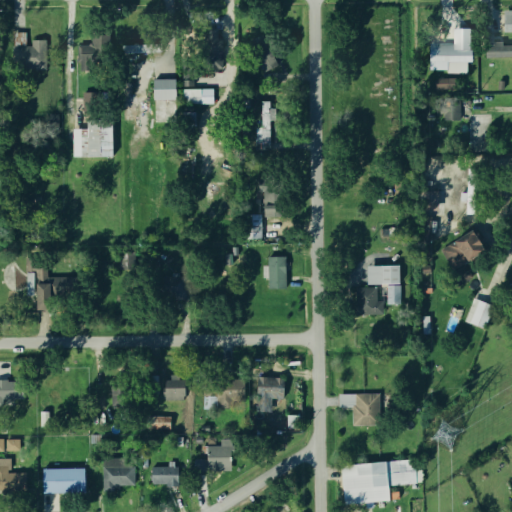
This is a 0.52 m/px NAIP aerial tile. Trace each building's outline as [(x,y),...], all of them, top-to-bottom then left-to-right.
[(503,11),(511,11),(511,33),(503,33),(503,11)] [(426,72),(445,72),(445,75),(464,75),(464,64),(469,64),(469,30),(450,30),(450,47),(426,47),(426,72)] [(29,41),(29,47),(23,47),(23,32),(10,32),(10,71),(44,70),(44,41),(29,41)] [(75,47),(76,73),(88,73),(87,60),(100,60),(100,52),(108,51),(107,33),(88,33),(89,46),(75,47)] [(202,73),(221,73),(220,39),(201,40),(202,73)] [(511,46),(500,47),(500,40),(483,40),(483,59),(511,58),(511,46)] [(146,55),(146,46),(119,47),(119,56),(146,55)] [(153,80),(175,80),(175,100),(153,100),(153,80)] [(135,105),(134,84),(120,85),(122,123),(129,122),(128,105),(135,105)] [(183,90),(213,90),(213,104),(183,105),(183,90)] [(459,122),(458,100),(438,101),(439,123),(459,122)] [(267,122),(273,122),(273,110),(267,110),(267,103),(258,103),(258,129),(253,129),(253,151),(268,150),(267,122)] [(110,121),(83,121),(83,130),(69,130),(70,159),(110,158),(110,121)] [(419,212),(437,213),(438,193),(420,193),(419,212)] [(278,218),(277,194),(259,195),(259,219),(278,218)] [(438,248),(448,270),(480,256),(470,234),(438,248)] [(284,259),(265,258),(265,290),(283,290),(284,259)] [(367,267),(399,266),(399,284),(367,285),(367,267)] [(354,289),(354,317),(380,317),(381,290),(354,289)] [(465,322),(473,298),(493,306),(485,330),(465,322)] [(430,334),(422,335),(421,317),(429,317),(430,334)] [(182,402),(183,380),(159,379),(158,402),(182,402)] [(269,414),(269,401),(282,401),(282,379),(253,379),(253,414),(269,414)] [(0,410),(1,411),(1,400),(12,401),(12,382),(0,381),(0,410)] [(215,407),(227,406),(227,400),(242,400),(242,382),(214,383),(215,407)] [(350,427),(378,427),(377,395),(337,396),(337,406),(341,406),(341,399),(350,399),(350,427)] [(41,427),(40,413),(48,412),(49,427),(41,427)] [(171,418),(170,430),(146,429),(146,417),(171,418)] [(6,440),(20,440),(20,451),(6,451),(6,440)] [(219,447),(203,448),(204,473),(229,472),(228,441),(219,441),(219,447)] [(100,489),(133,490),(133,462),(100,462),(100,489)] [(413,486),(412,462),(337,466),(339,506),(386,503),(385,487),(413,486)] [(147,468),(147,487),(178,487),(178,469),(172,470),(172,467),(147,468)] [(84,469),(84,493),(43,493),(43,470),(84,469)]
